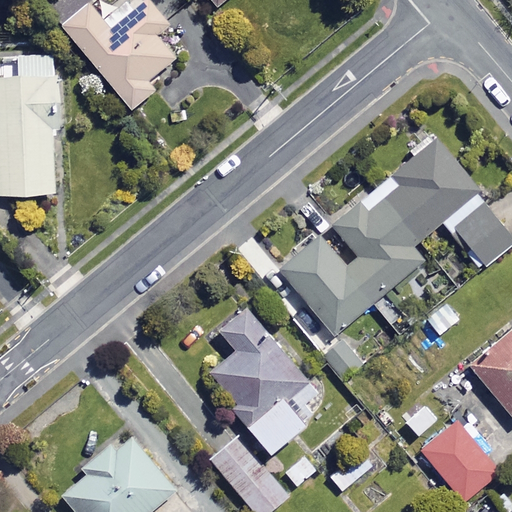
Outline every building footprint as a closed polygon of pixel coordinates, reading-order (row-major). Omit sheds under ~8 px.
[(109,22),(91,0),(57,0),(50,6),(136,113),(160,94),(152,84),(180,61),(161,38),(174,28),(152,1),(136,13),(130,6),(109,22)] [(62,109),(60,56),(3,58),(4,83),(0,82),(0,132),(2,199),(60,197),(57,109),(62,109)] [(282,272),(337,336),(427,259),(416,247),(446,221),(484,264),(511,240),(511,229),(435,140),(335,227),(362,259),(355,265),(327,234),(282,272)] [(235,408),(278,462),(319,429),(294,398),(310,384),(250,310),(224,331),(241,353),(216,373),(240,404),(235,408)] [(511,334),(472,369),(511,415),(511,334)] [(350,340),(323,362),(341,385),(369,364),(350,340)] [(506,471),(462,423),(427,455),(471,503),(506,471)] [(155,511),(177,494),(127,434),(85,469),(91,476),(66,498),(77,511),(155,511)] [(273,511),(290,499),(240,437),(212,460),(254,511),(273,511)] [(356,444),(324,469),(343,493),(374,468),(356,444)] [(319,471),(307,456),(286,473),(298,488),(319,471)]
